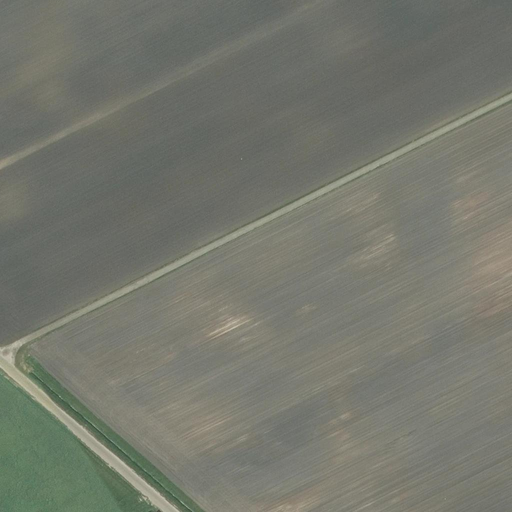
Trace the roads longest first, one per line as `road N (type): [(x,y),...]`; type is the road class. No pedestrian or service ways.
road 1 (unclassified): [(0,353),(511,95)]
road 2 (unclassified): [(172,511),(0,360)]
